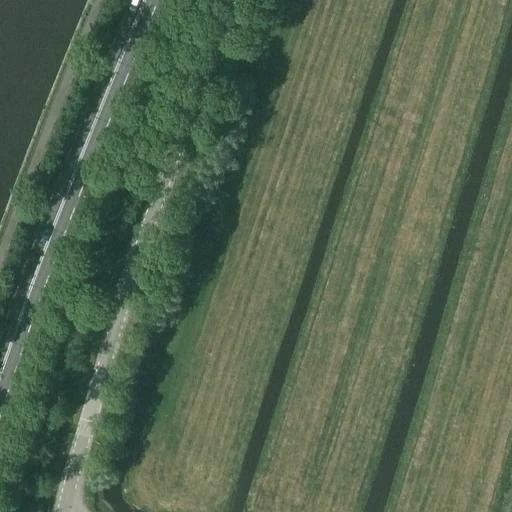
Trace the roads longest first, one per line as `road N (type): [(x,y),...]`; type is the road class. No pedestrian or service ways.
road 1 (unclassified): [(64,511),(108,350),(231,0)]
road 2 (primary): [(0,378),(147,0)]
